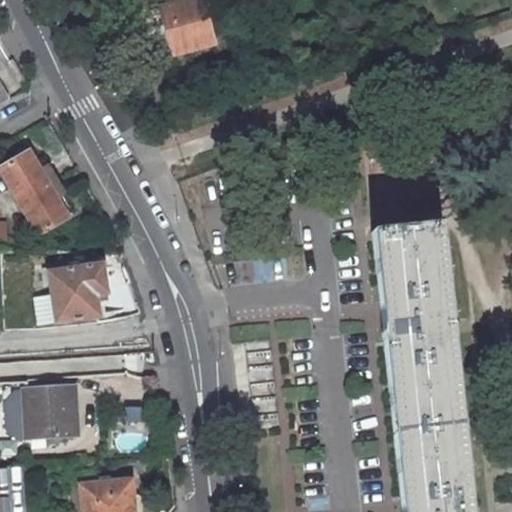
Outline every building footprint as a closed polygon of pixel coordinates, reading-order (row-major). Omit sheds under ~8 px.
[(203,0),(187,0),(163,6),(169,29),(176,54),(215,44),(203,0)] [(167,56),(176,54),(169,29),(160,31),(167,56)] [(0,108),(13,101),(0,80),(0,108)] [(48,166),(38,148),(2,168),(39,232),(75,212),(64,195),(70,193),(53,164),(48,166)] [(472,511),(441,227),(374,234),(382,312),(403,511),(472,511)] [(108,294),(104,265),(49,272),(51,286),(56,322),(99,317),(97,296),(108,294)] [(36,288),(40,324),(56,322),(51,286),(36,288)] [(74,384),(16,386),(7,395),(9,426),(19,433),(45,432),(57,431),(70,431),(69,404),(75,404),(74,384)] [(46,440),(57,439),(57,431),(45,432),(46,440)] [(132,511),(129,478),(81,481),(83,511),(132,511)]
